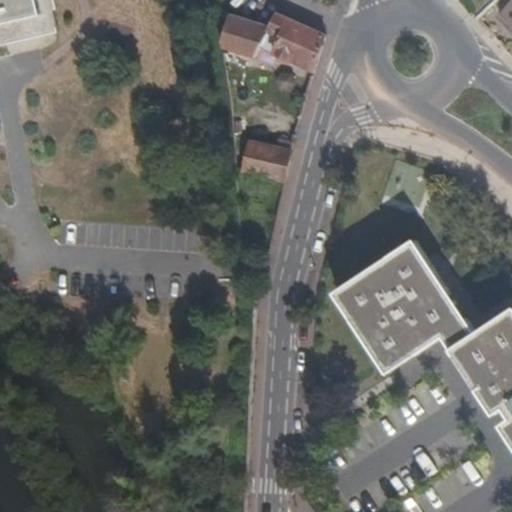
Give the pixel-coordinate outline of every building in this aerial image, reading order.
[(0,0),(0,35),(4,34),(6,39),(59,29),(53,0),(0,0)] [(511,2),(501,13),(511,24),(511,2)] [(269,28),(230,16),(221,44),(224,49),(254,59),(260,47),(266,32),(279,36),(273,53),(315,72),(320,55),(327,35),(275,13),(269,28)] [(279,36),(266,32),(260,47),(273,53),(279,36)] [(248,145),(241,175),(284,184),(293,143),(279,141),(278,150),(248,145)] [(445,335),(468,319),(415,241),(337,293),(371,343),(390,372),(445,335)] [(511,311),(478,334),(455,350),(497,414),(506,408),(511,416),(511,422),(505,427),(511,437),(511,311)] [(468,319),(445,335),(455,350),(478,334),(468,319)]
